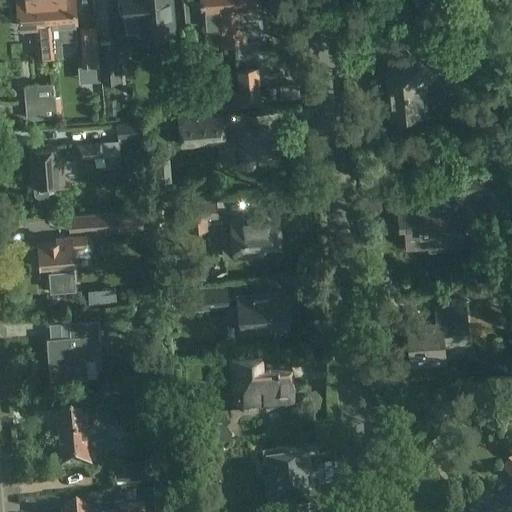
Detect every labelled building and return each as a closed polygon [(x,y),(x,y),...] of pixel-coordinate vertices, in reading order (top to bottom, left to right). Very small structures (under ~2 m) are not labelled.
[(46,26),(44,0),(16,0),(19,27),(36,26),(37,44),(36,44),(37,60),(50,59),(47,26),(46,26)] [(47,26),(50,59),(55,59),(53,24),(76,22),(73,0),(44,0),(46,26),(47,26)] [(121,0),(122,5),(107,6),(108,20),(121,19),(123,35),(139,34),(139,39),(175,36),(172,0),(121,0)] [(200,0),(202,26),(217,25),(219,45),(231,44),(227,0),(200,0)] [(227,0),(231,44),(245,43),(242,8),(257,7),(256,0),(227,0)] [(79,26),(83,65),(83,66),(98,65),(96,25),(79,26)] [(116,46),(98,47),(99,52),(101,83),(118,82),(116,46)] [(406,52),(388,73),(391,116),(425,113),(423,86),(433,74),(406,52)] [(259,69),(236,70),(236,73),(240,110),(259,108),(258,103),(261,103),(259,69)] [(217,87),(191,88),(192,99),(193,113),(218,111),(217,87)] [(49,95),(29,98),(31,118),(52,116),(49,95)] [(238,101),(223,102),(223,109),(239,109),(238,101)] [(224,144),(223,134),(222,116),(177,120),(180,148),(224,144)] [(137,122),(115,125),(116,139),(139,136),(137,122)] [(223,134),(224,144),(224,148),(227,168),(239,168),(241,170),(251,170),(253,168),(256,168),(256,157),(271,155),(269,127),(239,129),(239,132),(223,134)] [(101,158),(99,141),(75,144),(77,160),(101,158)] [(33,185),(47,184),(63,183),(60,146),(29,148),(32,185),(33,185)] [(428,196),(397,199),(399,223),(404,223),(406,246),(428,245),(429,250),(455,248),(453,227),(466,226),(464,202),(478,201),(478,204),(492,203),(492,194),(511,192),(511,165),(511,164),(446,170),(448,192),(428,193),(428,196)] [(215,201),(179,204),(181,221),(188,221),(189,232),(206,231),(205,220),(216,219),(215,201)] [(114,212),(68,216),(69,233),(115,229),(114,212)] [(277,215),(232,219),(234,239),(243,239),(244,255),(262,253),(261,242),(279,241),(277,215)] [(39,254),(36,254),(37,265),(40,265),(40,267),(51,266),(51,272),(49,273),(50,291),(72,289),(70,265),(72,264),(71,246),(84,245),(84,235),(55,238),(55,241),(38,242),(39,254)] [(184,281),(205,280),(204,266),(183,267),(184,281)] [(225,283),(191,286),(192,306),(238,303),(240,328),(286,324),(285,316),(288,316),(287,299),(284,299),(283,291),(227,296),(225,283)] [(437,320),(408,322),(411,364),(446,361),(445,342),(469,340),(466,305),(436,307),(437,320)] [(69,336),(46,337),(48,370),(49,370),(50,380),(64,379),(64,380),(87,378),(86,360),(96,359),(95,348),(100,347),(99,335),(100,335),(99,319),(68,321),(69,336)] [(260,364),(231,367),(235,407),(263,405),(263,408),(293,405),(290,376),(261,378),(260,364)] [(165,392),(134,394),(135,410),(166,408),(165,392)] [(295,412),(242,415),(243,428),(296,426),(295,412)] [(108,441),(124,440),(122,420),(109,422),(110,430),(86,432),(85,420),(53,423),(55,446),(80,444),(108,441)] [(228,422),(188,425),(189,448),(230,444),(228,422)] [(80,444),(55,446),(57,471),(89,468),(88,456),(126,453),(125,439),(124,440),(108,441),(80,444)] [(425,453),(447,473),(459,460),(438,440),(425,453)] [(286,448),(261,451),(263,465),(265,465),(265,466),(267,466),(273,511),(307,506),(305,490),(304,490),(303,479),(306,479),(304,465),(301,465),(300,459),(287,460),(286,448)] [(451,477),(447,473),(425,453),(413,466),(439,490),(451,477)] [(511,458),(503,469),(511,477),(511,458)] [(141,468),(113,469),(114,487),(142,485),(141,468)]
